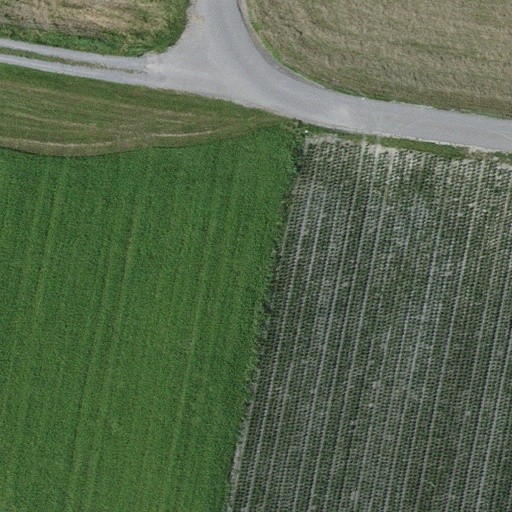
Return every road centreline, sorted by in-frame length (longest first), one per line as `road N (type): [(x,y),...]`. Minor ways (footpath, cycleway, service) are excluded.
road 1 (unclassified): [(511,140),(321,111),(259,88),(216,31),(218,0)]
road 2 (track): [(0,44),(259,88)]
